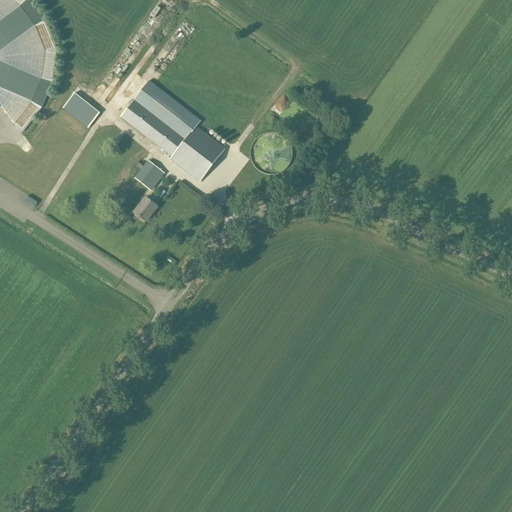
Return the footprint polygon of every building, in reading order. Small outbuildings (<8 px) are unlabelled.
[(0,0),(0,105),(1,105),(21,133),(42,108),(52,82),(57,50),(45,20),(29,0),(0,0)] [(61,105),(90,124),(98,112),(69,93),(61,105)] [(134,100),(120,117),(172,157),(170,159),(200,183),(227,149),(196,125),(185,139),(134,100)] [(251,148),(250,153),(251,158),(252,163),(255,167),(258,170),(262,173),(267,174),(272,175),(277,174),(281,172),(285,170),(289,166),(291,162),(292,157),(292,152),(291,147),(289,143),(286,139),(283,136),(278,134),(273,133),(268,133),(264,134),(259,137),(256,140),(253,144),(251,148)] [(143,167),(141,170),(134,178),(148,189),(162,171),(148,160),(143,167)] [(134,213),(145,222),(158,207),(146,197),(134,213)]
